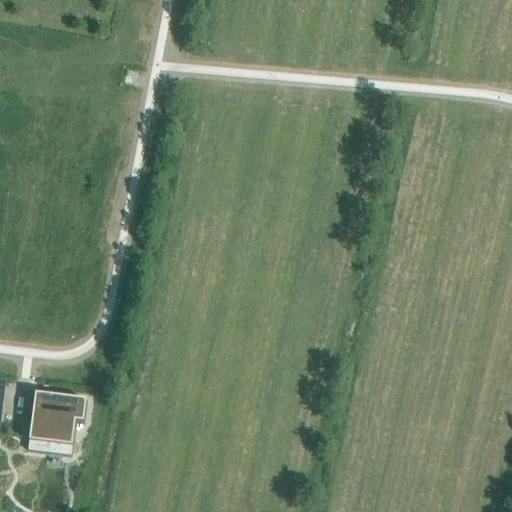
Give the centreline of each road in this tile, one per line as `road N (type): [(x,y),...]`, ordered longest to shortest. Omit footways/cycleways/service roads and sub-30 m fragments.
road 1 (unclassified): [(157,62),(105,332),(73,357),(0,350)]
road 2 (unclassified): [(511,100),(157,62)]
